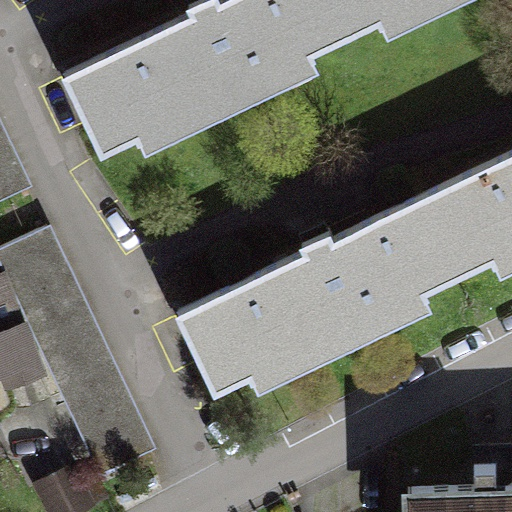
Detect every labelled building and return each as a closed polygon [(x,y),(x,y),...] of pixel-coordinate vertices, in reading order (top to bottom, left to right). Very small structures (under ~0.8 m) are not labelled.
[(211,0),(65,70),(103,151),(421,0),(211,0)] [(0,120),(0,197),(30,185),(0,120)] [(511,147),(171,314),(207,388),(511,238),(511,147)] [(50,228),(0,248),(0,257),(100,472),(156,449),(50,228)] [(0,397),(45,383),(27,327),(0,336),(0,397)] [(511,511),(511,491),(399,495),(399,511),(511,511)]
